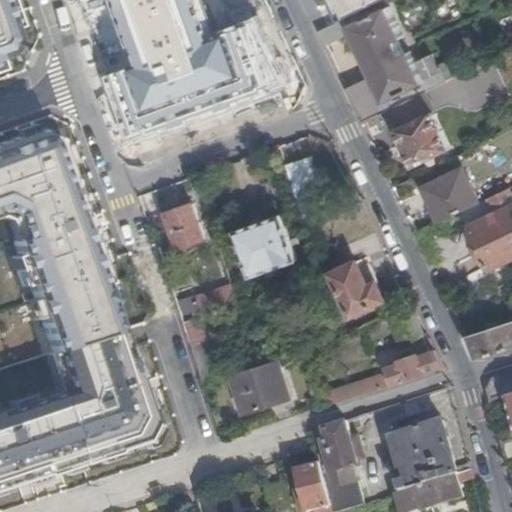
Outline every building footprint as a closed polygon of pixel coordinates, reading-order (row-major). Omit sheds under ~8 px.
[(4,0),(0,0),(0,70),(1,70),(17,36),(4,0)] [(118,0),(141,60),(105,73),(129,135),(284,77),(260,13),(211,31),(199,0),(118,0)] [(343,0),(351,15),(381,0),(343,0)] [(348,88),(365,124),(387,112),(424,94),(465,74),(457,58),(441,66),(435,55),(419,63),(413,52),(408,54),(401,39),(406,37),(392,8),(355,26),(375,68),(367,71),(369,78),(348,88)] [(320,32),(327,45),(351,34),(344,20),(320,32)] [(424,94),(387,112),(395,131),(398,129),(433,113),(424,94)] [(433,113),(398,129),(416,167),(453,148),(435,113),(433,113)] [(76,123),(0,148),(0,223),(8,220),(25,227),(61,347),(139,324),(76,123)] [(312,156),(289,165),(306,217),(330,208),(312,156)] [(425,187),(442,222),(481,203),(465,169),(425,187)] [(195,203),(169,212),(181,248),(207,238),(195,203)] [(511,205),(472,226),(492,269),(511,258),(511,205)] [(283,214),(236,231),(253,276),(299,259),(283,214)] [(366,257),(333,273),(354,316),(388,299),(366,257)] [(240,302),(233,283),(198,295),(205,314),(206,314),(240,302)] [(425,336),(409,303),(389,313),(403,346),(425,336)] [(205,314),(186,320),(206,383),(222,378),(210,341),(214,339),(206,314),(205,314)] [(477,357),(511,346),(511,322),(468,337),(477,357)] [(74,389),(0,411),(0,495),(161,445),(169,428),(141,328),(63,352),(74,389)] [(324,396),(328,407),(445,369),(436,349),(420,355),(419,353),(402,358),(403,361),(389,365),(392,375),(324,396)] [(290,367),(311,360),(308,351),(286,358),(290,367)] [(280,359),(234,374),(238,386),(247,411),(293,397),(280,359)] [(19,363),(0,367),(0,386),(24,380),(19,363)] [(511,372),(495,378),(488,387),(492,401),(509,396),(511,406),(511,440),(503,443),(509,465),(511,464),(511,372)] [(222,378),(226,390),(238,386),(234,374),(222,378)] [(318,443),(319,448),(323,463),(334,505),(335,511),(339,511),(366,503),(361,482),(344,487),(340,471),(362,464),(349,419),(325,427),(329,440),(318,443)] [(473,469),(472,463),(458,467),(444,421),(396,436),(408,478),(402,480),(404,491),(473,469)] [(305,511),(334,505),(323,463),(300,468),(305,488),(298,490),(304,511),(305,511)] [(473,469),(404,491),(410,511),(426,506),(427,509),(466,496),(462,480),(475,476),(473,469)] [(290,511),(283,482),(268,485),(275,511),(290,511)]
